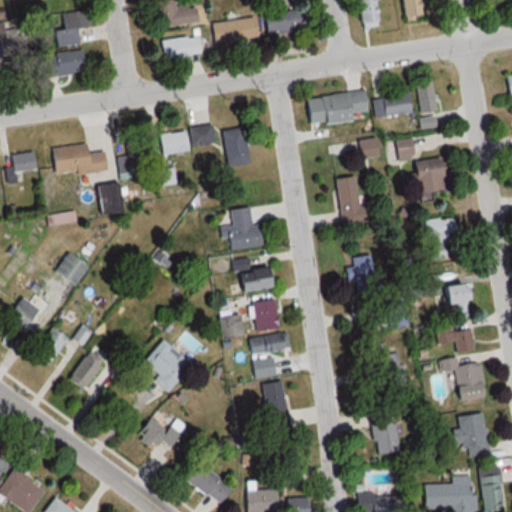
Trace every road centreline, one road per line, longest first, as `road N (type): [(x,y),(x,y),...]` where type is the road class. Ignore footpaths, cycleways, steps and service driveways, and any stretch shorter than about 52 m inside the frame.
road 1 (residential): [(0,115),(511,35)]
road 2 (residential): [(334,511),(321,356),(276,72)]
road 3 (residential): [(511,344),(459,0)]
road 4 (residential): [(161,511),(0,393)]
